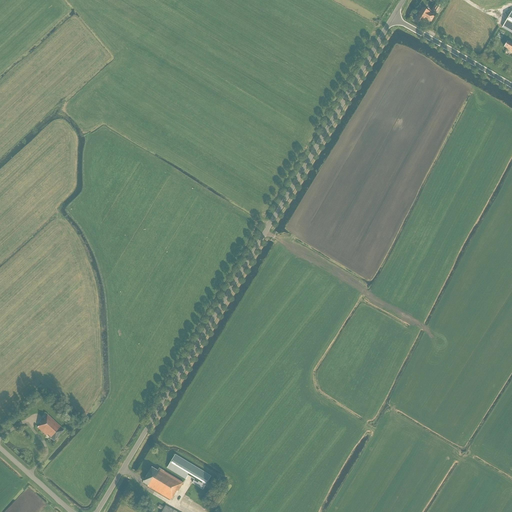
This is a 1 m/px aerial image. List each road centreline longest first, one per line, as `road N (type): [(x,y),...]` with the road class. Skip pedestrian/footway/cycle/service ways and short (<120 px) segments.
road 1 (tertiary): [(96,511),(392,17)]
road 2 (unclassified): [(511,87),(392,17)]
